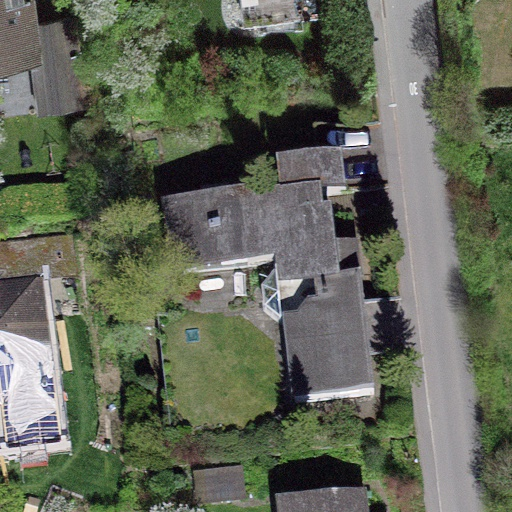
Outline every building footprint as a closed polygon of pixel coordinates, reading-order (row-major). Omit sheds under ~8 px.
[(0,0),(0,54),(28,51),(28,48),(76,42),(73,18),(25,24),(21,0),(0,0)] [(240,0),(243,21),(327,11),(326,0),(240,0)] [(175,417),(373,394),(356,244),(336,246),(332,213),(306,216),(304,197),(337,193),(333,158),(275,164),(279,196),(271,197),(271,192),(175,203),(183,273),(196,272),(200,312),(163,316),(175,417)] [(71,235),(0,244),(0,280),(76,271),(71,235)] [(8,442),(58,436),(38,286),(0,290),(0,386),(1,387),(8,442)] [(366,511),(364,495),(278,505),(278,511),(366,511)]
